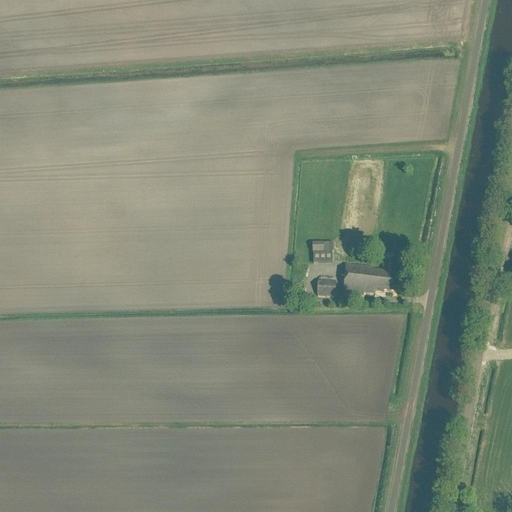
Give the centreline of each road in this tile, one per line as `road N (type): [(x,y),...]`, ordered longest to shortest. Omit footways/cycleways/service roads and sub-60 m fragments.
road 1 (unclassified): [(391,511),(485,0)]
road 2 (unclassified): [(451,511),(511,179)]
